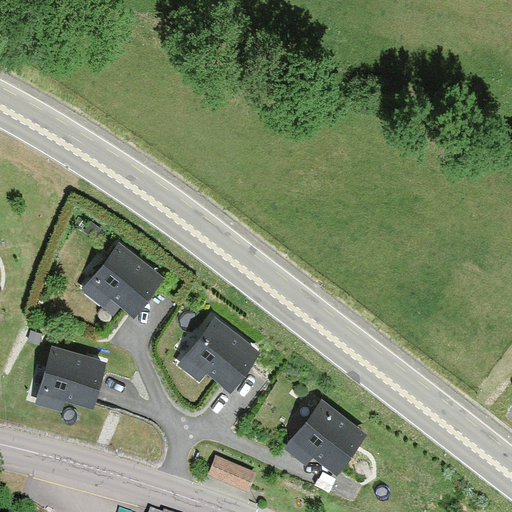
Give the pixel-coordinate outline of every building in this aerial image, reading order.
[(133,312),(163,274),(116,240),(88,281),(133,312)] [(230,389),(259,350),(213,314),(183,355),(230,389)] [(109,358),(50,343),(38,391),(94,407),(109,358)] [(335,470),(368,432),(320,397),(292,437),(335,470)] [(260,474),(219,458),(212,476),(252,493),(260,474)]
